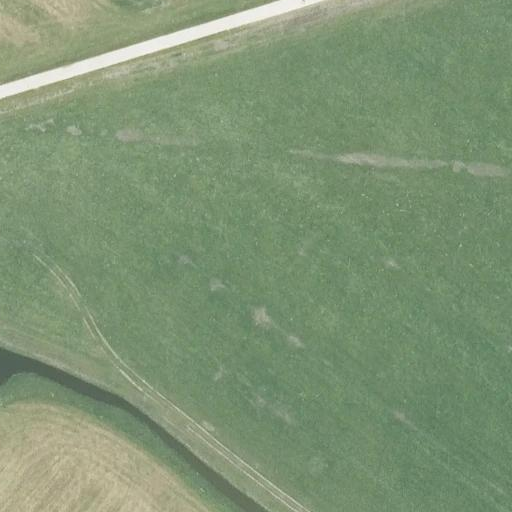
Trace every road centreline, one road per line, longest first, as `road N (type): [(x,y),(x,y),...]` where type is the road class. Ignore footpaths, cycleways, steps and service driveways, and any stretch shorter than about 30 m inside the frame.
road 1 (track): [(302,511),(109,354),(69,289),(0,227)]
road 2 (track): [(300,0),(0,92)]
